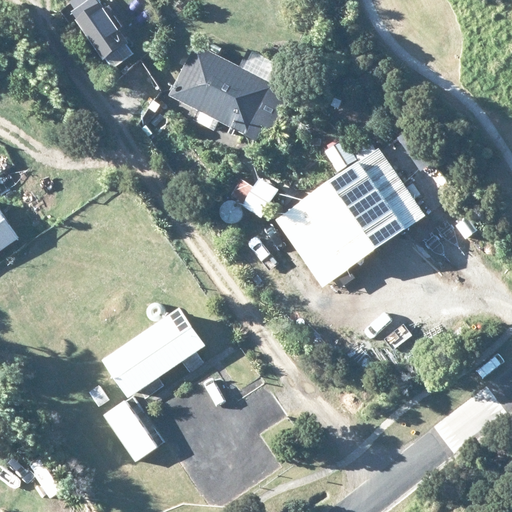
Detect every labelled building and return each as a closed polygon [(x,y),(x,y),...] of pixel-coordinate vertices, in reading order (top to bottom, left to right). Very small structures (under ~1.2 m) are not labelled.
[(112,63),(134,47),(100,0),(97,2),(95,0),(75,0),(73,2),(81,14),(78,17),(112,63)] [(176,100),(256,142),(283,91),(202,49),(176,100)] [(413,125),(399,136),(425,172),(440,161),(413,125)] [(341,145),(329,154),(340,171),(353,162),(341,145)] [(332,291),(434,220),(388,154),(286,224),(332,291)] [(308,192),(299,180),(289,186),(299,200),(308,192)] [(264,181),(247,209),(268,221),(284,193),(264,181)] [(0,248),(17,238),(0,213),(0,248)] [(181,303),(103,354),(129,393),(207,342),(181,303)] [(103,409),(137,458),(159,443),(124,394),(103,409)] [(74,511),(76,511),(46,478),(31,491),(50,511),(74,511)]
